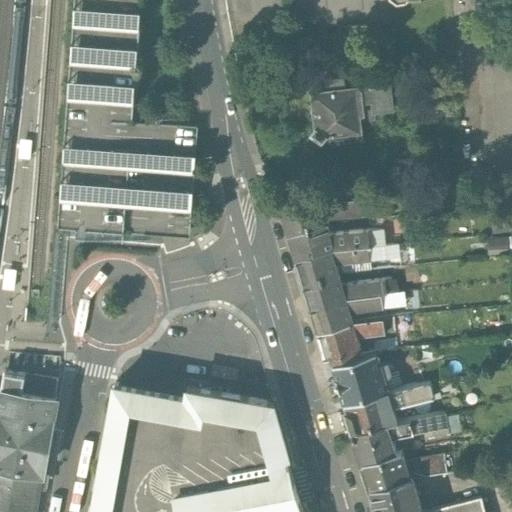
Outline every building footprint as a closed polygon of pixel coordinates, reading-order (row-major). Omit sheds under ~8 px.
[(172,237),(191,238),(198,125),(135,121),(142,0),(74,0),(61,200),(60,227),(75,229),(74,239),(148,246),(150,236),(172,237)] [(313,85),(317,122),(312,127),(322,136),(326,130),(329,129),(330,142),(363,139),(359,108),(394,104),(391,77),(361,81),(360,69),(328,72),(329,83),(313,85)] [(362,195),(280,201),(288,233),(326,222),(328,221),(325,212),(332,213),(363,210),(362,195)] [(509,210),(491,212),(493,230),(510,228),(509,210)] [(368,229),(329,234),(326,222),(288,233),(296,259),(333,247),(369,244),(370,244),(368,232),(368,229)] [(373,232),(368,232),(370,244),(384,242),(383,229),(373,230),(373,232)] [(507,233),(488,234),(489,250),(508,249),(507,233)] [(398,241),(384,242),(370,244),(369,244),(369,258),(389,256),(389,263),(400,262),(398,241)] [(369,258),(369,244),(333,247),(296,259),(303,284),(338,273),(335,262),(369,258)] [(310,307),(346,297),(378,294),(377,280),(341,284),(338,273),(303,284),(310,307)] [(378,294),(381,293),(394,292),(392,278),(377,280),(378,294)] [(394,292),(381,293),(383,307),(399,305),(398,291),(394,292)] [(352,320),(349,310),(383,307),(381,293),(378,294),(346,297),(310,307),(317,331),(352,320)] [(393,316),(383,317),(385,333),(395,331),(393,316)] [(383,317),(352,320),(317,331),(325,357),(360,347),(356,335),(385,333),(383,317)] [(384,377),(387,373),(392,371),(388,360),(379,362),(375,349),(333,362),(337,376),(336,377),(340,389),(341,389),(345,402),(388,389),(384,377)] [(58,381),(6,372),(3,391),(0,405),(0,511),(33,511),(42,469),(58,381)] [(409,384),(414,399),(434,393),(429,379),(409,384)] [(345,402),(353,430),(397,419),(392,405),(414,399),(409,384),(388,389),(345,402)] [(303,511),(297,490),(273,404),(188,389),(186,398),(115,386),(92,511),(303,511)] [(402,418),(411,417),(415,416),(414,410),(401,412),(402,418)] [(446,410),(415,416),(411,417),(413,431),(424,429),(426,440),(451,435),(448,422),(455,421),(454,414),(447,416),(446,410)] [(397,419),(353,430),(362,461),(397,451),(390,429),(396,428),(398,434),(413,431),(411,417),(402,418),(397,419)] [(402,450),(397,451),(362,461),(370,488),(413,476),(432,473),(429,456),(405,460),(402,450)] [(429,456),(432,473),(448,470),(445,453),(429,456)] [(413,476),(370,488),(373,501),(417,492),(413,476)] [(421,511),(417,492),(373,501),(375,511),(484,511),(481,497),(422,511),(421,511)]
